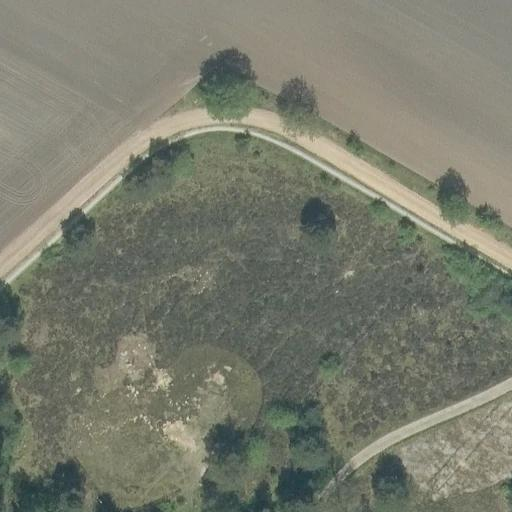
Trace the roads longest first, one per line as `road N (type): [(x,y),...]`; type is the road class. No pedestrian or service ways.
road 1 (track): [(511,258),(295,133),(249,116),(213,116),(138,143),(0,266)]
road 2 (track): [(511,385),(375,449),(314,511)]
